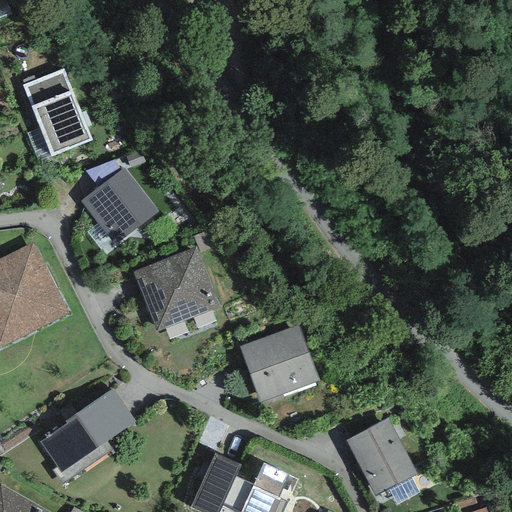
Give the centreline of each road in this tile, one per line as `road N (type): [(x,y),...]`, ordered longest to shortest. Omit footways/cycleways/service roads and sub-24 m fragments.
road 1 (track): [(165,0),(347,254),(511,404)]
road 2 (residential): [(0,223),(46,218),(138,375),(345,465),(371,511)]
